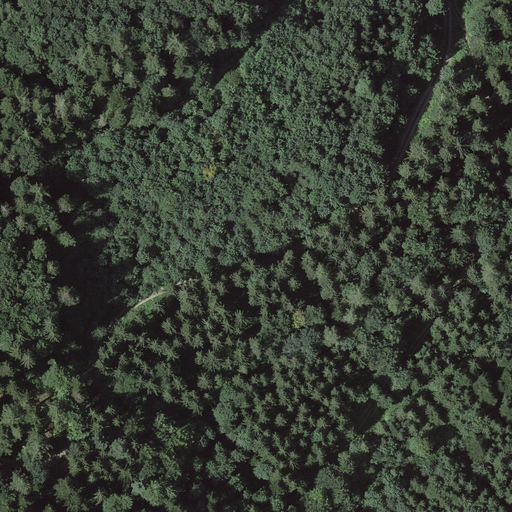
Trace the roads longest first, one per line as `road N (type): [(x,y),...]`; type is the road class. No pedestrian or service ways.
road 1 (track): [(445,0),(444,51),(389,182),(294,245),(232,272),(168,286),(120,315),(89,360),(84,411)]
road 2 (track): [(449,0),(491,112),(484,232),(304,511)]
road 3 (track): [(350,436),(511,320)]
